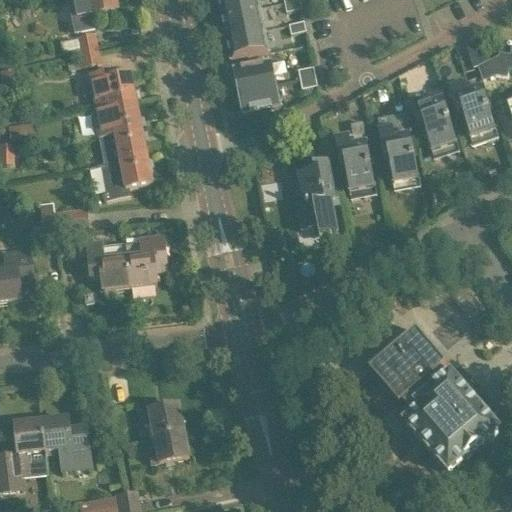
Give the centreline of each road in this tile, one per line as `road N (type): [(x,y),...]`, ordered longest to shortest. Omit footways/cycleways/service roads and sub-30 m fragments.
road 1 (residential): [(511,10),(271,138),(205,160)]
road 2 (residential): [(467,221),(288,322),(243,332)]
road 3 (residential): [(243,332),(0,364)]
road 4 (secondary): [(283,511),(243,332)]
road 5 (secondary): [(243,332),(205,160)]
road 6 (secondary): [(205,160),(172,0)]
